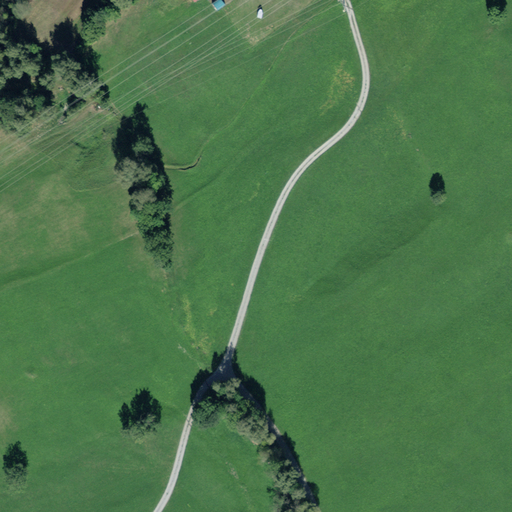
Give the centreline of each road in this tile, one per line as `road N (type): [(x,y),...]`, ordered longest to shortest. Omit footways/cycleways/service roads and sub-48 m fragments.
road 1 (track): [(157,511),(288,184),(345,130),(362,101),(366,73),(343,0)]
road 2 (track): [(219,366),(275,432),(317,511)]
